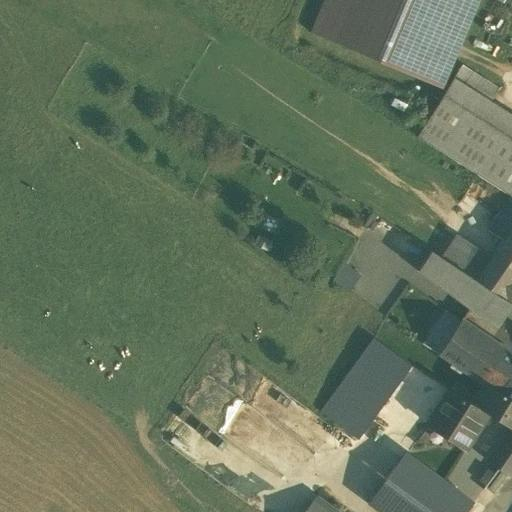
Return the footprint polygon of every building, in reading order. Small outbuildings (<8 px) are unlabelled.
[(479,0),(324,0),(310,34),(441,89),(479,0)] [(453,79),(492,103),(500,89),(462,65),(453,79)] [(510,196),(511,197),(511,115),(492,103),(453,79),(418,139),(449,158),(510,196)] [(511,226),(511,197),(510,196),(486,230),(502,241),(511,226)] [(492,256),(475,280),(485,286),(511,304),(511,303),(511,226),(502,241),(492,256)] [(457,233),(440,258),(475,281),(475,280),(492,256),(457,233)] [(461,296),(473,304),(485,286),(475,280),(475,281),(440,258),(432,252),(424,264),(465,291),(461,296)] [(344,264),(334,281),(349,292),(361,277),(344,264)] [(465,291),(424,264),(419,273),(470,309),(473,304),(461,296),(465,291)] [(511,304),(485,286),(473,304),(470,309),(498,328),(506,316),(511,320),(511,304)] [(428,348),(450,314),(445,311),(423,344),(428,348)] [(463,323),(450,314),(428,348),(483,384),(501,396),(511,377),(511,358),(461,324),(463,323)] [(461,324),(511,358),(511,351),(465,320),(463,323),(461,324)] [(321,414),(358,441),(411,367),(374,340),(321,414)] [(511,377),(501,396),(511,402),(511,377)] [(450,392),(470,404),(475,397),(466,392),(467,390),(456,383),(450,392)] [(483,384),(475,397),(470,404),(488,415),(493,418),(511,429),(511,402),(501,396),(483,384)] [(466,450),(488,415),(470,404),(450,392),(429,426),(466,450)] [(488,462),(499,470),(509,477),(511,472),(511,445),(504,440),(488,462)] [(368,504),(378,511),(467,511),(473,504),(405,453),(368,504)] [(497,497),(509,477),(499,470),(485,489),(497,497)] [(304,511),(336,511),(316,497),(304,511)]
